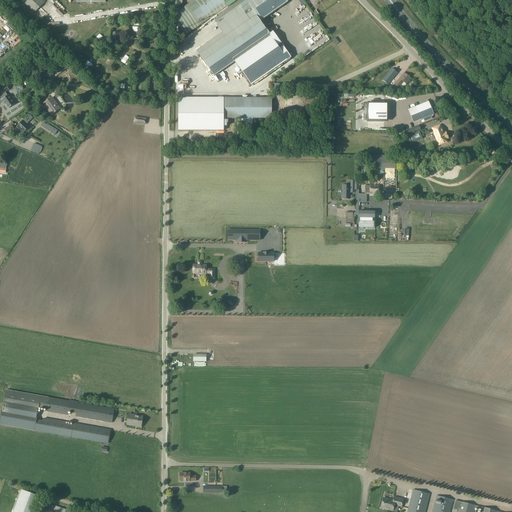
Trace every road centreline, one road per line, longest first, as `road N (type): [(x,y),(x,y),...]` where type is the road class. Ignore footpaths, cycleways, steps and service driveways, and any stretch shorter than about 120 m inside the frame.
road 1 (unclassified): [(163,511),(166,0)]
road 2 (unclassified): [(511,152),(362,0)]
road 3 (primary): [(511,128),(416,33)]
